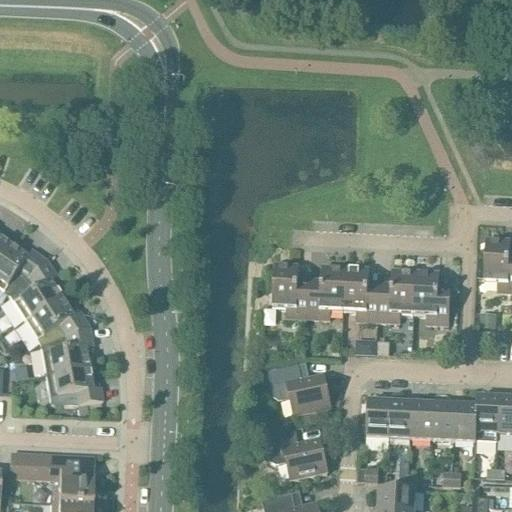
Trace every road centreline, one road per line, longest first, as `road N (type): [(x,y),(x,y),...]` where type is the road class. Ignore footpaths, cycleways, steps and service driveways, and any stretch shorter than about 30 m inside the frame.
road 1 (tertiary): [(162,448),(158,50),(116,14),(0,7)]
road 2 (residential): [(132,411),(118,315),(101,284),(78,251),(0,199)]
road 3 (residential): [(346,511),(358,380),(462,376)]
road 4 (residential): [(297,239),(467,247)]
road 5 (residential): [(162,448),(0,439)]
road 6 (residential): [(462,376),(467,247)]
